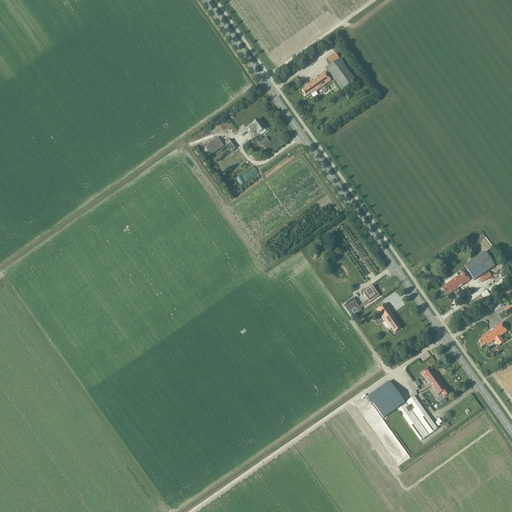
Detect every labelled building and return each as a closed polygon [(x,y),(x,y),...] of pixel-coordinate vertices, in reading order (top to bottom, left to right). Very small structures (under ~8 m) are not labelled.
[(330,64),(338,58),(335,54),(327,60),(330,64)] [(342,91),(355,81),(340,59),(326,69),(342,91)] [(310,95),(330,81),(324,73),(306,86),(307,87),(301,91),(305,97),(310,94),(310,95)] [(252,125),(248,128),(252,134),(256,130),(258,133),(265,128),(258,119),(251,124),(252,125)] [(210,155),(224,146),(217,137),(204,147),(210,155)] [(235,149),(237,148),(231,139),(226,142),(232,151),(232,150),(233,152),(236,150),(235,149)] [(239,166),(233,171),(236,175),(243,170),(239,166)] [(494,266),(484,252),(465,266),(474,280),(494,266)] [(470,280),(464,272),(441,287),(447,296),(470,280)] [(483,282),(491,276),(488,272),(479,278),(483,282)] [(496,292),(502,287),(498,282),(488,289),(491,294),(496,292)] [(379,296),(377,292),(376,293),(375,292),(372,287),(364,293),(367,298),(366,299),(367,300),(358,306),(360,309),(369,302),(369,303),(379,296)] [(362,311),(353,298),(350,301),(351,303),(346,306),(354,316),(362,311)] [(394,333),(400,329),(396,323),(397,322),(384,304),(376,310),(390,329),(391,328),(394,333)] [(499,336),(506,332),(501,323),(482,336),(483,337),(477,341),(481,347),(486,344),(486,345),(494,340),(498,346),(503,342),(499,336)] [(447,389),(445,390),(429,367),(421,373),(437,396),(441,393),(444,398),(450,393),(447,389)] [(405,403),(404,403),(389,382),(368,397),(383,419),(398,409),(405,403)] [(421,441),(437,429),(414,396),(404,403),(405,403),(398,409),(421,441)]
